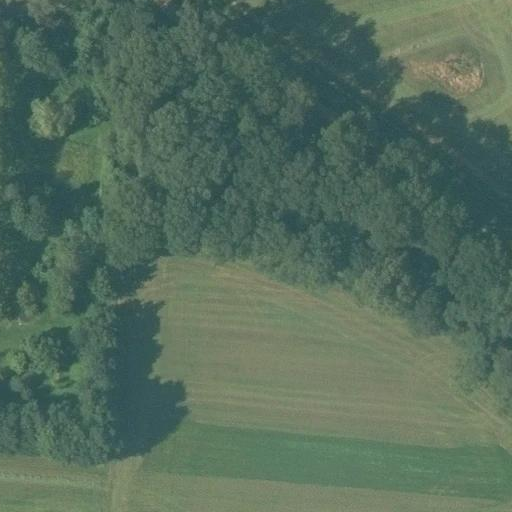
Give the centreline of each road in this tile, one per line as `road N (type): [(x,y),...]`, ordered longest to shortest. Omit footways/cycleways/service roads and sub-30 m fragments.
road 1 (track): [(144,0),(103,511)]
road 2 (track): [(511,248),(454,198),(149,0)]
